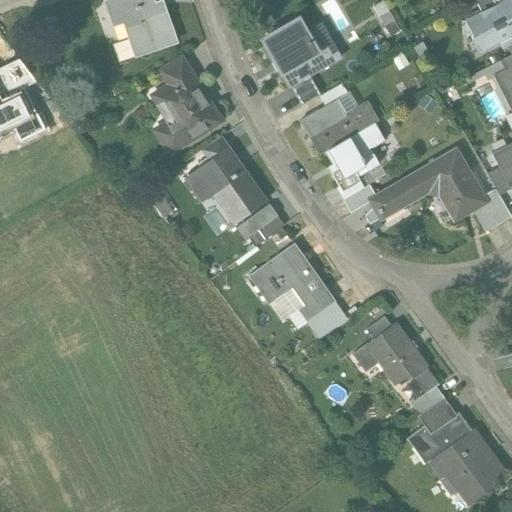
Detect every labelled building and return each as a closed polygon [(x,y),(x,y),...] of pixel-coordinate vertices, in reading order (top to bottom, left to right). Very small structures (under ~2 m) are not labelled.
[(114,0),(105,4),(111,20),(121,17),(130,39),(112,45),(119,64),(176,42),(161,3),(154,6),(151,0),(114,0)] [(505,0),(485,10),(464,21),(480,52),(511,35),(511,1),(511,0),(505,0)] [(480,0),(485,10),(505,0),(480,0)] [(305,32),(299,21),(263,42),(290,88),(291,88),(310,77),(325,68),(319,56),(334,47),(321,24),(305,32)] [(511,55),(502,61),(507,72),(511,69),(511,55)] [(174,86),(192,75),(181,57),(177,60),(176,59),(161,68),(162,69),(158,72),(167,86),(172,82),(174,86)] [(0,144),(12,138),(15,144),(48,128),(15,63),(0,70),(0,144)] [(511,69),(507,72),(497,77),(511,107),(511,144),(493,154),(499,167),(508,183),(511,181),(511,69)] [(192,75),(174,86),(172,82),(167,86),(153,94),(170,122),(158,130),(173,153),(219,123),(200,92),(202,91),(192,75)] [(310,77),(291,88),(302,107),(319,97),(320,97),(310,77)] [(342,84),(320,97),(319,97),(325,108),(333,103),(334,105),(349,96),(342,84)] [(320,155),(326,152),(375,124),(378,122),(367,103),(341,118),(334,105),(333,103),(325,108),(301,122),(320,155)] [(384,140),(375,124),(326,152),(333,164),(328,167),(338,186),(357,176),(379,163),(370,148),(384,140)] [(211,162),(230,149),(221,137),(202,150),(211,162)] [(456,148),(376,195),(377,198),(370,202),(374,209),(378,207),(382,218),(384,217),(384,216),(429,190),(440,192),(455,218),(471,209),(471,208),(485,200),(482,195),(456,148)] [(232,222),(233,223),(266,199),(265,198),(263,199),(234,158),(235,157),(230,149),(211,162),(186,180),(201,202),(202,202),(199,197),(215,186),(237,218),(232,222)] [(511,189),(508,183),(499,167),(486,173),(494,189),(498,195),(511,189)] [(357,176),(338,186),(336,188),(343,200),(364,188),(357,176)] [(377,198),(376,195),(369,185),(364,188),(343,200),(351,213),(370,202),(377,198)] [(471,208),(471,209),(485,232),(511,217),(498,195),(494,189),(482,195),(485,200),(471,208)] [(269,205),(237,229),(245,240),(247,238),(254,247),(284,226),(269,205)] [(295,245),(251,276),(283,322),(299,310),(327,291),(295,245)] [(346,320),(327,291),(299,310),(318,338),(346,320)] [(373,340),(391,327),(384,317),(366,331),(373,340)] [(373,340),(352,355),(365,373),(379,362),(395,385),(409,375),(421,392),(434,383),(435,382),(395,325),(391,327),(373,340)] [(434,383),(421,392),(410,400),(420,415),(444,398),(434,383)] [(416,417),(424,427),(430,435),(456,415),(444,398),(420,415),(416,417)] [(452,471),(474,500),(506,477),(471,430),(470,430),(458,414),(456,415),(430,435),(424,427),(406,440),(424,465),(428,461),(441,479),(452,471)]
